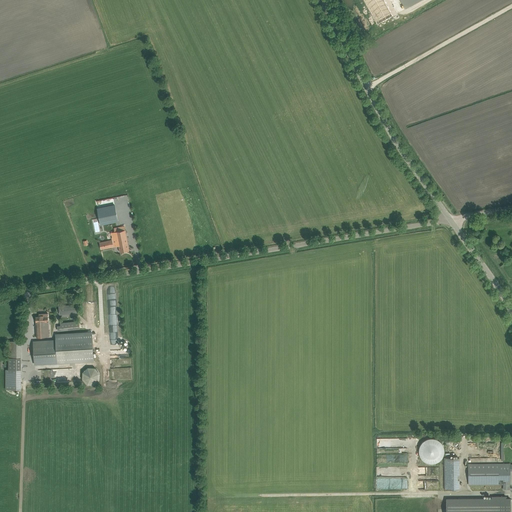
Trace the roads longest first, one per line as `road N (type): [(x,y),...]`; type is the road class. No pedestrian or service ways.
road 1 (unclassified): [(0,294),(449,219)]
road 2 (tertiary): [(449,219),(385,125),(322,0)]
road 3 (unknown): [(366,88),(511,7)]
road 4 (track): [(20,511),(25,368)]
